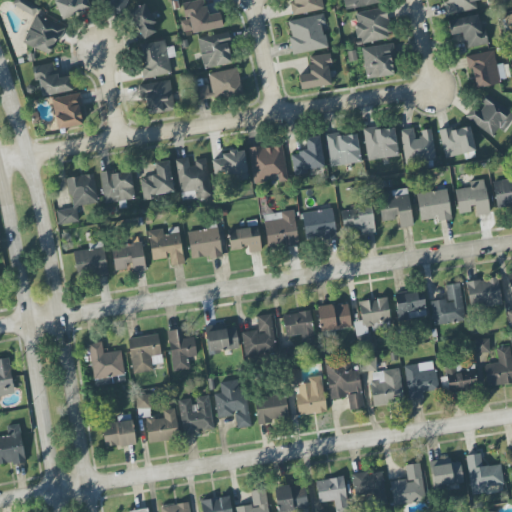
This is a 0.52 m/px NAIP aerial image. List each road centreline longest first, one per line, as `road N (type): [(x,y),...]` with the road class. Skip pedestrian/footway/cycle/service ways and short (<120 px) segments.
road 1 (residential): [(0,505),(511,418)]
road 2 (residential): [(0,328),(511,241)]
road 3 (secondary): [(92,511),(61,318),(0,77)]
road 4 (residential): [(434,89),(0,160)]
road 5 (secondary): [(0,193),(57,511)]
